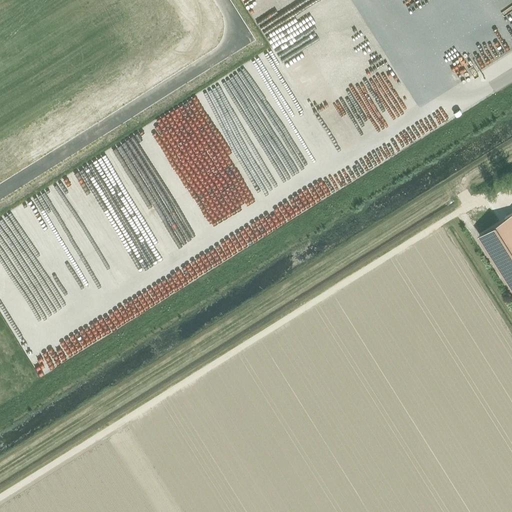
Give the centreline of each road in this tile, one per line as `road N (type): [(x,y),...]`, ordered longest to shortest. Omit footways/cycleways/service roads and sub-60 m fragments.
road 1 (track): [(0,470),(511,149)]
road 2 (track): [(0,498),(479,199),(502,204)]
road 3 (unclassified): [(220,0),(244,39),(0,192)]
